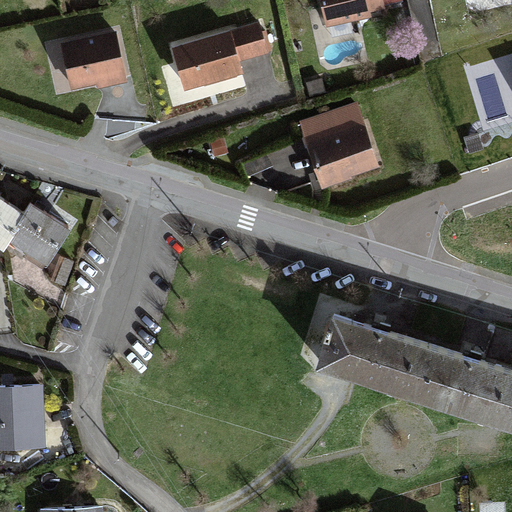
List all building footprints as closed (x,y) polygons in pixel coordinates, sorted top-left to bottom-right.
[(383,5),(381,0),(321,0),(326,22),(369,13),(368,8),(383,5)] [(174,46),(185,84),(240,68),(229,30),(174,46)] [(124,78),(114,32),(62,43),(72,90),(124,78)] [(310,93),(324,90),(321,78),(307,82),(310,93)] [(309,141),(363,124),(355,100),(301,117),(309,141)] [(363,124),(309,141),(322,180),(376,162),(363,124)] [(25,212),(0,195),(0,243),(3,246),(25,212)] [(67,225),(31,201),(25,212),(3,246),(22,257),(24,255),(28,248),(45,259),(67,225)] [(28,248),(24,255),(41,266),(45,259),(28,248)] [(64,282),(72,260),(60,255),(52,277),(64,282)] [(511,368),(333,313),(319,360),(511,419),(511,368)] [(38,384),(0,385),(0,442),(40,441),(38,384)]
